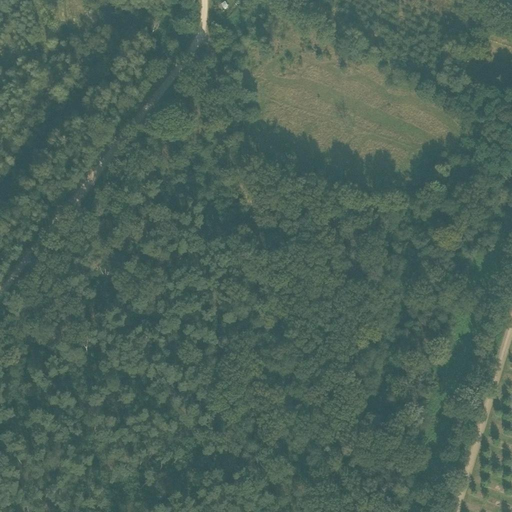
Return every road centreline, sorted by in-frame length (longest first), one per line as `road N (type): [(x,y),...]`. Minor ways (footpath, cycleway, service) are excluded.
road 1 (track): [(203,31),(216,51),(227,135),(313,388),(330,511)]
road 2 (track): [(203,0),(203,31),(0,296)]
road 3 (track): [(460,511),(511,338)]
